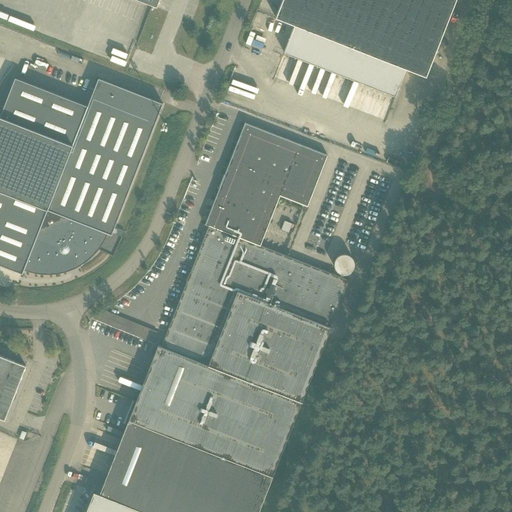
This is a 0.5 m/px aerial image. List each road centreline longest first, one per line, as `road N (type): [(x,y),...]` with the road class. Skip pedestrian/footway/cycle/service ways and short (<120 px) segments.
road 1 (unclassified): [(72,314),(117,282),(143,246),(244,0)]
road 2 (unknown): [(458,0),(412,126),(399,136),(368,135),(280,101),(226,48)]
road 3 (unclassified): [(45,511),(73,440),(79,385),(72,314)]
